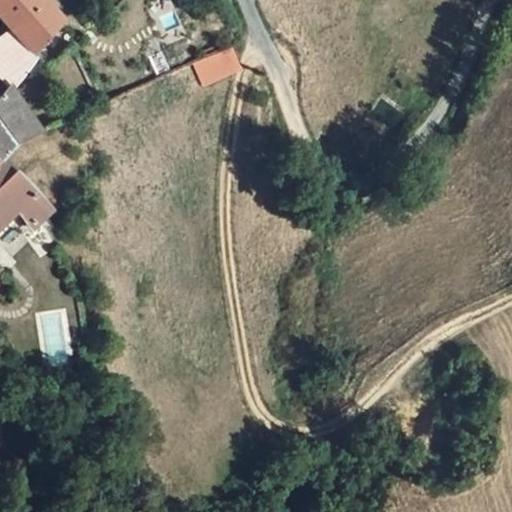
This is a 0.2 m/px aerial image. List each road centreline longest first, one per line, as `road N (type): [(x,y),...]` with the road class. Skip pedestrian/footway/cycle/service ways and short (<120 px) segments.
road 1 (track): [(256,35),(236,105),(225,206),(236,326),(260,412),(289,431),(332,427),(415,352),(511,297)]
road 2 (unclassified): [(489,0),(447,129),(393,178),(342,188),(310,171),(241,0)]
